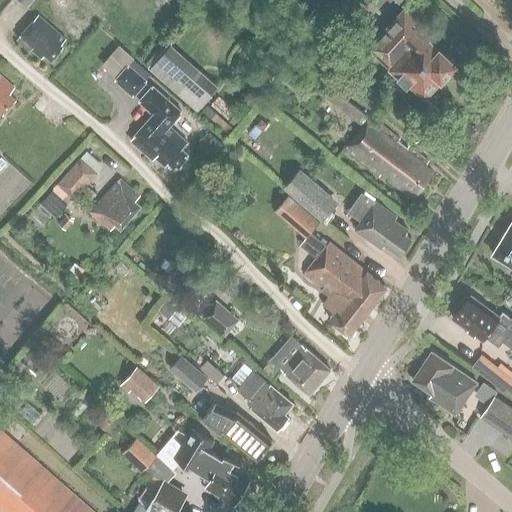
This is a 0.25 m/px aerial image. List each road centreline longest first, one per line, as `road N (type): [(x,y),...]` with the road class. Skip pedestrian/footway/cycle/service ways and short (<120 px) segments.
road 1 (track): [(0,46),(174,204),(236,248),(360,377)]
road 2 (secondary): [(360,377),(511,123)]
road 3 (unclassified): [(511,504),(360,377)]
road 4 (secondary): [(280,511),(360,377)]
